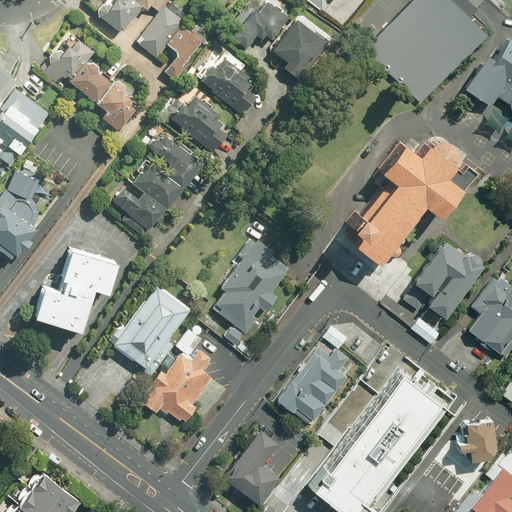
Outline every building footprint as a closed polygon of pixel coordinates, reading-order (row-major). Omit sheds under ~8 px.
[(186,35),(185,35),(184,34),(175,26),(179,21),(161,5),(165,0),(107,0),(103,5),(99,2),(91,11),(95,14),(115,33),(138,8),(142,11),(148,4),(158,13),(134,41),(153,58),(163,46),(174,56),(159,72),(170,81),(186,62),(182,58),(195,44),(195,43),(195,42),(196,42),(196,41),(196,40),(196,39),(196,38),(195,38),(195,37),(195,36),(194,36),(194,35),(193,35),(192,34),(191,34),(190,34),(189,34),(188,34),(187,34),(187,35),(186,35)] [(282,20),(275,14),(278,10),(269,3),(266,7),(256,0),(247,0),(221,34),(241,50),(253,36),(258,39),(260,36),(266,40),(282,20)] [(304,0),(321,13),(330,1),(331,0),(304,0)] [(417,103),(480,37),(441,0),(407,0),(360,49),(417,103)] [(294,82),(299,75),(322,42),(290,20),(267,53),(282,64),(278,70),(294,82)] [(511,39),(504,34),(489,56),(485,53),(461,88),(487,105),(494,94),(506,102),(508,107),(511,109),(511,39)] [(123,104),(127,99),(119,92),(120,92),(120,91),(120,90),(120,89),(120,88),(120,87),(119,87),(119,86),(119,85),(118,85),(117,84),(116,84),(116,83),(115,83),(114,83),(113,83),(112,83),(111,83),(111,84),(110,84),(109,84),(82,63),(91,52),(71,36),(58,53),(52,48),(44,57),(48,60),(39,71),(52,82),(58,74),(65,80),(63,82),(98,111),(94,116),(115,132),(119,127),(132,111),(123,104)] [(237,69),(241,63),(216,45),(191,78),(240,114),(254,95),(250,92),(253,87),(244,80),(247,77),(237,69)] [(0,97),(13,80),(0,70),(0,97)] [(193,86),(186,95),(180,102),(175,98),(163,112),(212,151),(225,136),(217,129),(222,123),(214,117),(217,113),(208,107),(212,101),(193,86)] [(47,111),(14,87),(0,105),(0,135),(18,149),(47,111)] [(257,138),(278,104),(259,92),(238,126),(257,138)] [(178,142),(175,146),(158,132),(145,147),(151,152),(169,167),(161,177),(178,190),(198,166),(186,156),(190,152),(178,142)] [(347,240),(345,243),(369,261),(371,258),(377,262),(384,253),(391,244),(419,207),(430,216),(454,186),(458,190),(474,170),(462,161),(456,169),(450,165),(446,162),(449,158),(450,153),(449,148),(439,139),(431,139),(426,141),(423,145),(416,139),(408,149),(397,140),(372,170),(385,180),(354,222),(352,225),(344,235),(342,237),(347,240)] [(34,160),(24,157),(20,168),(30,172),(34,160)] [(161,177),(143,161),(125,182),(139,194),(160,212),(178,190),(161,177)] [(6,187),(0,195),(0,252),(8,259),(32,228),(37,218),(37,210),(36,205),(35,201),(31,198),(38,181),(13,169),(6,187)] [(134,201),(120,189),(109,202),(144,231),(160,212),(139,194),(134,201)] [(253,240),(210,304),(243,330),(288,263),(253,240)] [(440,315),(466,281),(478,265),(460,252),(456,258),(436,244),(408,281),(425,295),(421,301),(440,315)] [(111,260),(64,246),(51,289),(36,284),(26,316),(72,330),(86,287),(101,292),(111,260)] [(511,344),(505,339),(507,336),(511,330),(511,288),(492,273),(467,305),(477,313),(464,329),(502,358),(511,345),(511,344)] [(111,342),(142,366),(141,367),(151,376),(175,345),(167,339),(166,339),(189,310),(155,284),(111,342)] [(437,334),(416,317),(408,327),(429,344),(437,334)] [(201,337),(188,327),(176,343),(188,353),(201,337)] [(346,371),(339,366),(346,358),(335,349),(333,347),(332,346),(325,354),(315,346),(271,401),(302,426),(346,371)] [(189,358),(179,351),(141,401),(155,412),(160,406),(180,421),(213,377),(205,371),(213,360),(197,348),(189,358)] [(345,511),(431,403),(387,370),(295,488),(326,511),(345,511)] [(511,395),(511,386),(504,381),(495,393),(507,402),(511,395)] [(492,418),(464,421),(468,460),(486,458),(496,448),(492,418)] [(257,464),(273,443),(253,428),(216,478),(252,505),(274,477),(257,464)] [(0,461),(9,450),(0,442),(0,461)] [(511,511),(511,442),(504,453),(501,451),(484,473),(491,478),(479,493),(472,488),(452,511),(511,511)] [(65,511),(77,497),(41,470),(8,511),(65,511)]
